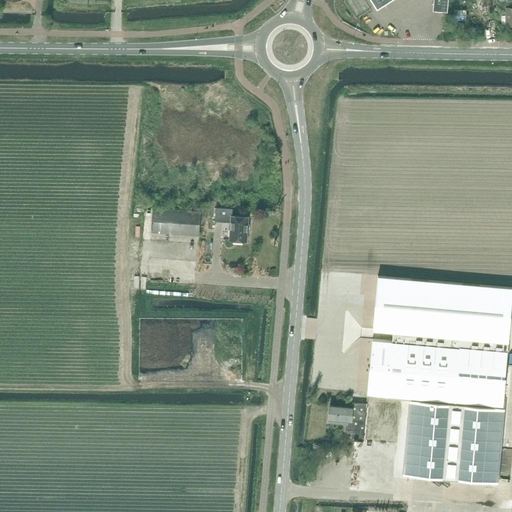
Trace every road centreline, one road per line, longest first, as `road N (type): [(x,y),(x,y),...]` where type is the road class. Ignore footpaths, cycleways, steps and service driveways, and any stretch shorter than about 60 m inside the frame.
road 1 (tertiary): [(280,511),(305,194),(297,120)]
road 2 (tertiary): [(0,47),(208,48)]
road 3 (tertiary): [(359,50),(511,54)]
